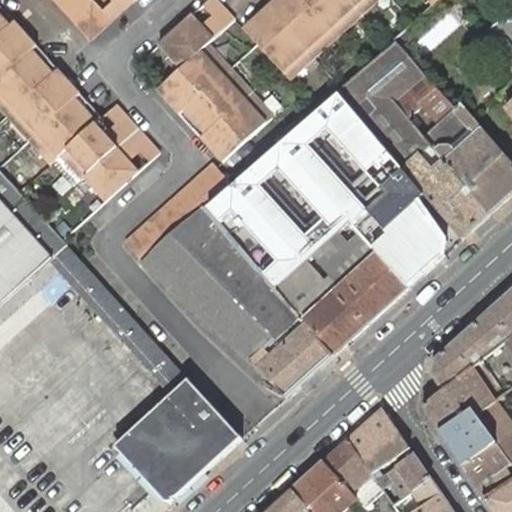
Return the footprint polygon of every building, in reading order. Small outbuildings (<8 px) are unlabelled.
[(54,0),(91,40),(112,22),(104,12),(93,1),(92,0),(54,0)] [(104,12),(112,22),(136,0),(112,0),(115,2),(104,12)] [(203,28),(215,40),(236,21),(216,0),(210,0),(205,5),(215,17),(203,28)] [(304,0),(277,0),(268,8),(308,52),(313,57),(337,35),(332,30),(304,0)] [(347,0),(304,0),(332,30),(337,35),(361,14),(355,8),(347,0)] [(347,0),(355,8),(361,14),(376,0),(347,0)] [(308,52),(268,8),(244,30),(258,46),(279,69),(284,73),(289,79),(313,57),(308,52)] [(511,10),(490,31),(511,55),(511,10)] [(0,14),(0,36),(11,27),(0,14)] [(202,52),(207,47),(215,40),(203,28),(193,16),(160,46),(182,70),(202,52)] [(15,23),(11,27),(0,36),(0,80),(37,47),(15,23)] [(368,69),(343,91),(339,94),(371,132),(404,171),(463,241),(491,216),(445,163),(437,152),(432,146),(424,137),(409,119),(394,100),(424,74),(398,44),(392,49),(368,69)] [(59,70),(37,47),(0,80),(0,104),(10,116),(16,110),(59,70)] [(224,76),(230,71),(207,47),(202,52),(182,70),(159,91),(181,115),(224,76)] [(81,95),(59,70),(16,110),(10,116),(32,140),(38,135),(81,95)] [(246,100),(251,95),(230,71),(224,76),(181,115),(202,139),(246,100)] [(455,109),(424,74),(394,100),(409,119),(425,105),(440,123),(455,109)] [(371,132),(339,94),(319,112),(234,185),(207,209),(275,289),(306,261),(312,255),(349,221),(372,246),(378,253),(410,290),(446,257),(447,242),(420,202),(371,132)] [(102,119),(81,95),(38,135),(32,140),(53,164),(59,158),(63,155),(96,124),(102,119)] [(273,119),(251,95),(246,100),(202,139),(223,163),(224,163),(268,124),(273,119)] [(120,127),(108,137),(118,149),(129,139),(139,130),(117,105),(108,114),(120,127)] [(445,163),(491,216),(511,196),(511,162),(469,115),(464,119),(455,109),(440,123),(424,137),(432,146),(437,152),(445,163)] [(96,124),(63,155),(85,178),(118,149),(108,137),(96,124)] [(161,153),(139,130),(129,139),(118,149),(130,162),(142,151),(152,162),(161,153)] [(118,149),(85,178),(107,203),(140,173),(130,162),(118,149)] [(207,209),(234,185),(218,168),(214,164),(126,243),(144,263),(142,265),(207,209)] [(0,307),(50,263),(68,247),(64,242),(0,172),(0,307)] [(275,289),(207,209),(142,265),(252,364),(259,371),(288,400),(335,357),(309,326),(304,321),(302,318),(301,319),(275,289)] [(306,261),(275,289),(301,319),(302,318),(304,321),(309,326),(335,357),(410,290),(378,253),(372,246),(349,221),(312,255),(332,279),(337,274),(345,283),(335,293),(306,261)] [(217,465),(244,440),(68,247),(50,263),(172,397),(116,449),(153,490),(170,507),(180,499),(217,465)] [(511,292),(489,313),(508,342),(511,338),(511,292)] [(508,342),(489,313),(436,362),(434,377),(444,392),(474,368),(508,342)] [(474,368),(444,392),(423,408),(441,434),(474,412),(478,417),(497,403),(501,400),(511,391),(511,338),(508,342),(474,368)] [(511,423),(497,403),(478,417),(488,431),(498,446),(511,436),(511,423)] [(384,409),(349,440),(374,476),(378,482),(383,478),(379,472),(411,449),(384,409)] [(474,412),(441,434),(462,466),(490,450),(476,431),(479,429),(484,435),(488,431),(478,417),(474,412)] [(511,436),(498,446),(511,464),(511,436)] [(349,440),(324,463),(358,500),(364,507),(383,490),(378,482),(374,476),(349,440)] [(490,450),(462,466),(485,500),(511,482),(511,464),(498,446),(490,450)] [(378,482),(383,490),(395,506),(412,494),(413,493),(431,479),(415,455),(397,468),(383,478),(378,482)] [(324,463),(293,491),(311,511),(344,511),(358,500),(324,463)] [(417,511),(453,511),(431,479),(413,493),(412,494),(422,509),(417,511)] [(511,511),(511,482),(485,500),(492,511),(511,511)] [(311,511),(293,491),(269,511),(311,511)]
